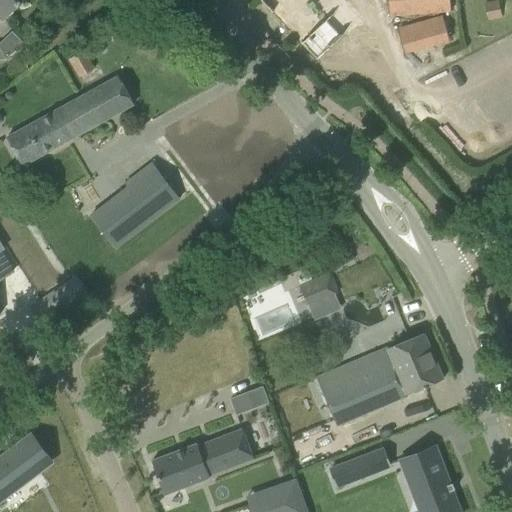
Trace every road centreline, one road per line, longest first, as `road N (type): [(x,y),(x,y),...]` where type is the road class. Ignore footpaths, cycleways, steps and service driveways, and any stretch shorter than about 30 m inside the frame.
road 1 (unclassified): [(59,359),(249,213),(323,141)]
road 2 (tertiary): [(511,488),(428,275)]
road 3 (tertiary): [(323,141),(183,0)]
road 4 (residential): [(126,511),(59,359)]
road 5 (tertiary): [(428,275),(406,208),(362,183)]
